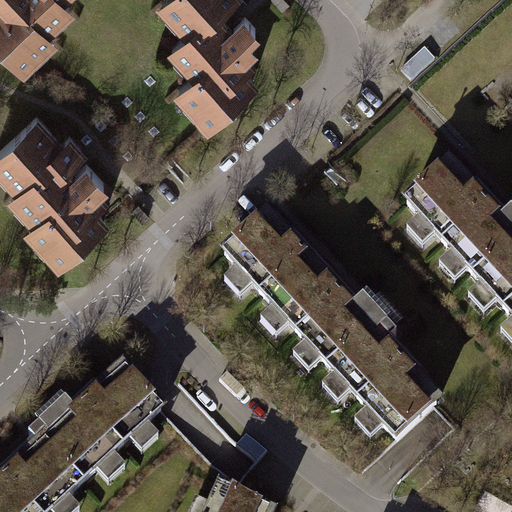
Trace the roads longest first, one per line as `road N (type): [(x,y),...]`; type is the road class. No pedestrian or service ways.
road 1 (residential): [(308,0),(342,41),(344,61),(329,88),(119,276)]
road 2 (residential): [(119,276),(283,444),(371,511)]
